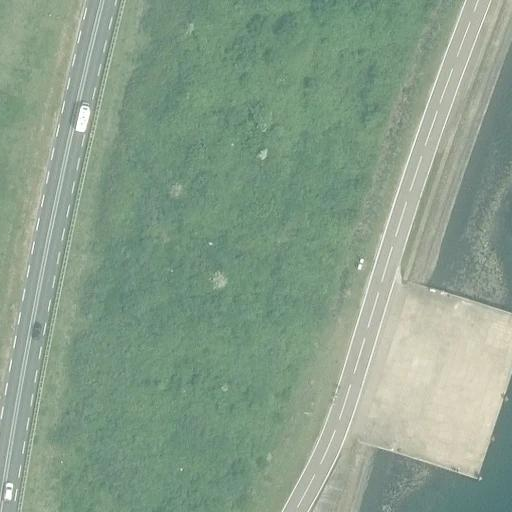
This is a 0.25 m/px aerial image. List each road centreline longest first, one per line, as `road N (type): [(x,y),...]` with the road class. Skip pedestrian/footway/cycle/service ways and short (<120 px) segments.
road 1 (unclassified): [(294,511),(346,396),(476,0)]
road 2 (primary): [(0,475),(100,0)]
